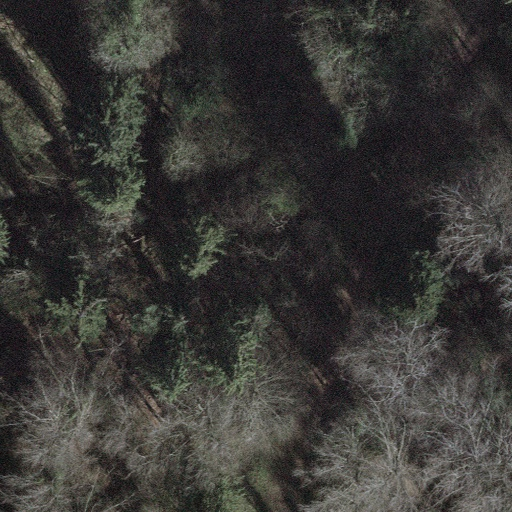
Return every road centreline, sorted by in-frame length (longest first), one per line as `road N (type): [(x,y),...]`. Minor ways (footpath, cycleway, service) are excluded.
road 1 (track): [(504,0),(385,208),(287,473),(292,511)]
road 2 (track): [(410,511),(511,442)]
